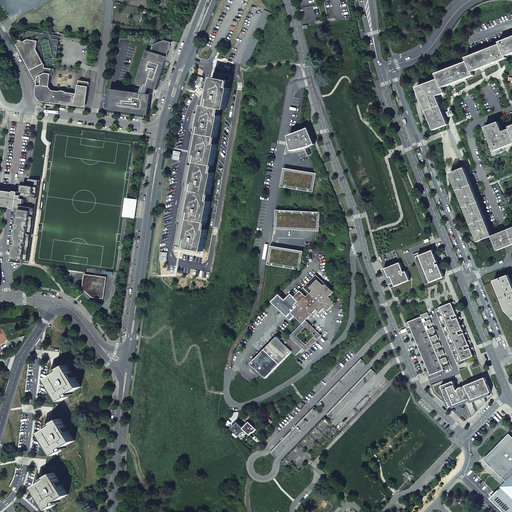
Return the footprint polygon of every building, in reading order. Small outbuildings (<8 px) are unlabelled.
[(263,31),(271,14),(264,11),(256,28),(263,31)] [(253,35),(241,63),(247,65),(260,38),(253,35)] [(417,88),(435,130),(448,124),(437,96),(445,93),(443,88),(474,75),(473,72),(506,58),(506,56),(511,53),(511,37),(500,42),(501,44),(466,58),(468,62),(437,74),(439,79),(417,88)] [(157,90),(172,41),(166,39),(166,41),(154,45),(152,52),(150,59),(145,58),(137,83),(157,90)] [(45,65),(37,49),(38,41),(28,40),(23,42),(23,41),(21,41),(20,41),(18,41),(17,42),(17,43),(17,44),(37,85),(36,92),(36,95),(37,96),(38,98),(40,100),(41,101),(43,102),(83,107),(84,107),(85,107),(86,106),(87,104),(90,82),(79,81),(77,94),(53,90),(50,87),(52,69),(45,68),(45,65)] [(190,241),(189,249),(203,251),(207,230),(204,229),(205,222),(207,223),(211,201),(207,201),(208,194),(210,194),(214,173),(210,172),(212,165),(214,166),(218,144),(214,144),(215,137),(217,137),(221,116),(217,115),(218,108),(226,110),(231,88),(227,87),(228,81),(230,81),(231,76),(214,72),(213,78),(209,99),(213,100),(212,107),(204,105),(200,127),(204,127),(202,134),(200,134),(196,155),(200,156),(199,163),(197,162),(193,184),(197,184),(196,191),(194,191),(189,212),(194,213),(192,220),(190,219),(186,241),(190,241)] [(152,95),(114,90),(111,110),(149,115),(150,105),(152,95)] [(200,115),(193,113),(191,130),(193,130),(187,162),(194,163),(200,131),(197,131),(200,115)] [(511,126),(510,127),(511,129),(503,132),(499,122),(485,128),(495,151),(511,143),(511,126)] [(289,136),(293,151),(305,148),(308,156),(312,155),(310,146),(316,144),(309,128),(289,136)] [(194,166),(187,165),(177,246),(182,247),(185,225),(184,224),(191,186),(190,185),(194,166)] [(284,168),(281,187),(313,192),(316,173),(284,168)] [(451,173),(478,242),(492,236),(465,168),(451,173)] [(28,187),(20,186),(19,195),(11,194),(5,193),(5,191),(0,190),(0,205),(3,206),(3,204),(10,205),(17,206),(11,251),(12,251),(11,258),(13,258),(12,262),(24,263),(24,260),(28,261),(40,180),(29,179),(28,187)] [(128,198),(125,217),(135,218),(138,200),(128,198)] [(276,210),(275,229),(319,231),(320,212),(276,210)] [(492,236),(498,250),(511,244),(511,228),(492,236)] [(271,246),(268,265),(300,270),(303,251),(271,246)] [(432,247),(413,255),(416,260),(426,285),(445,277),(432,247)] [(400,263),(386,269),(390,278),(392,277),(396,286),(410,280),(406,271),(404,272),(400,263)] [(84,289),(92,297),(104,299),(107,277),(86,274),(84,289)] [(295,316),(302,323),(306,320),(316,309),(320,313),(324,308),(327,311),(335,303),(329,297),(333,292),(332,290),(324,283),(316,275),(302,289),(303,289),(295,297),(291,294),(285,300),(279,294),(272,302),(291,320),(295,316)] [(511,283),(509,275),(494,281),(506,311),(511,316),(511,283)] [(452,303),(436,309),(458,363),(474,356),(452,303)] [(431,319),(424,322),(423,319),(430,317),(428,312),(421,315),(422,317),(409,322),(431,375),(444,370),(441,364),(448,362),(446,357),(440,360),(438,357),(445,354),(443,350),(437,352),(435,349),(442,347),(440,342),(433,345),(432,342),(439,339),(437,335),(430,338),(429,334),(436,331),(434,327),(427,330),(426,326),(433,324),(431,319)] [(306,352),(322,336),(306,320),(302,323),(290,336),(303,349),(306,352)] [(251,364),(266,378),(293,351),(296,355),(303,349),(290,336),(288,338),(285,336),(281,340),(277,337),(251,364)] [(365,363),(361,358),(317,404),(322,408),(365,363)] [(62,371),(50,379),(55,388),(63,401),(69,397),(68,395),(81,387),(67,365),(61,369),(62,371)] [(454,381),(442,386),(450,407),(465,401),(471,418),(493,395),(481,366),(473,369),(471,366),(459,370),(463,381),(458,383),(458,384),(459,387),(456,388),(454,381)] [(376,373),(371,368),(327,414),(332,418),(376,373)] [(68,405),(64,408),(64,409),(70,419),(75,416),(68,405)] [(319,411),(314,406),(271,452),(275,456),(319,411)] [(329,421),(325,416),(281,462),(286,466),(329,421)] [(50,428),(43,433),(49,441),(57,454),(63,450),(62,449),(74,440),(69,432),(61,419),(54,423),(56,425),(50,428)] [(242,432),(244,429),(244,428),(238,422),(234,426),(231,429),(239,436),(242,432)] [(244,429),(250,435),(253,432),(253,433),(257,429),(249,422),(244,428),(244,429)] [(511,436),(509,434),(489,454),(500,464),(503,461),(511,469),(511,436)] [(489,454),(484,459),(503,478),(507,482),(511,476),(511,469),(503,461),(500,464),(489,454)] [(49,479),(37,487),(42,495),(50,508),(56,504),(55,502),(68,495),(60,482),(55,473),(48,477),(49,479)] [(511,476),(507,482),(503,486),(511,494),(511,476)] [(505,511),(511,511),(511,494),(503,486),(491,498),(505,511)]
